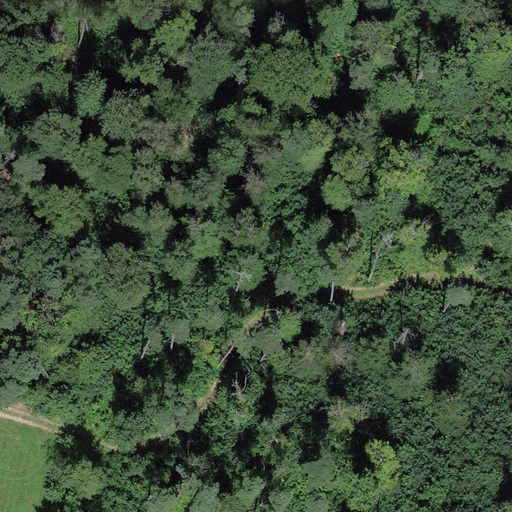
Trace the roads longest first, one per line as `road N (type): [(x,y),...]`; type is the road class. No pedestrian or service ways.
road 1 (track): [(464,293),(353,305),(274,339),(170,438),(128,453),(0,413)]
road 2 (track): [(511,164),(464,293),(511,290)]
